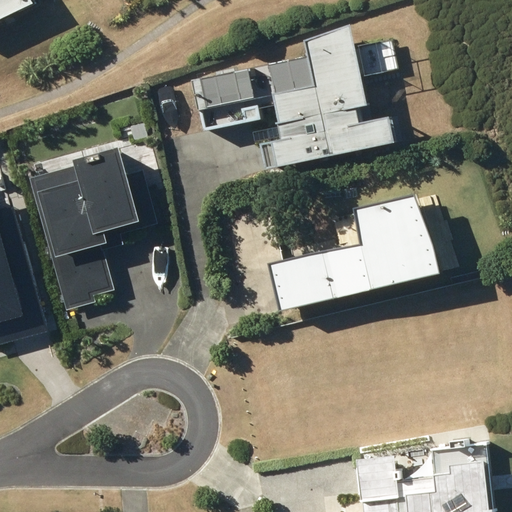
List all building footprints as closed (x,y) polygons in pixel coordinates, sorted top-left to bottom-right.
[(0,0),(0,19),(33,4),(30,0),(0,0)] [(273,142),(278,165),(394,141),(387,116),(370,119),(361,77),(398,70),(393,39),(353,47),(348,25),(303,40),(306,56),(193,79),(204,128),(260,118),(257,108),(273,106),(280,141),(273,142)] [(70,159),(73,171),(30,183),(65,310),(93,303),(91,296),(110,290),(98,249),(116,244),(113,232),(151,221),(139,177),(126,180),(116,147),(70,159)] [(349,213),(356,246),(264,268),(275,315),(436,278),(429,249),(410,199),(349,213)] [(160,292),(165,301),(159,304),(163,311),(169,308),(170,310),(189,301),(179,282),(160,292)] [(427,443),(430,465),(427,465),(428,472),(357,480),(360,511),(374,511),(386,511),(385,511),(489,511),(481,437),(427,443)]
